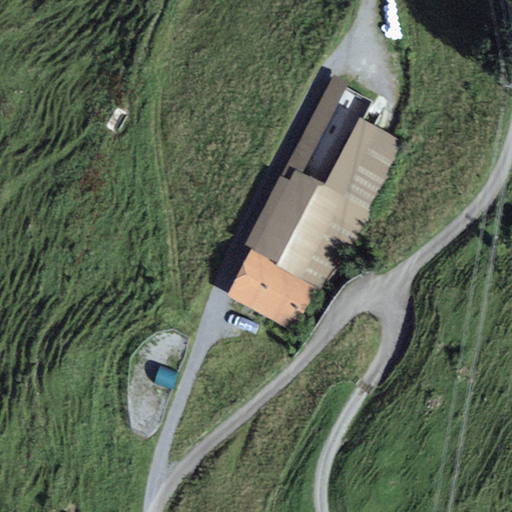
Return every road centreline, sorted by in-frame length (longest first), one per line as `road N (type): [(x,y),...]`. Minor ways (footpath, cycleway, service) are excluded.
road 1 (track): [(157,504),(162,449),(208,301),(367,0)]
road 2 (unclassified): [(154,511),(198,452),(348,309),(478,206),(511,137)]
road 3 (track): [(373,291),(390,308),(394,342),(336,432),(321,477),(322,511)]
